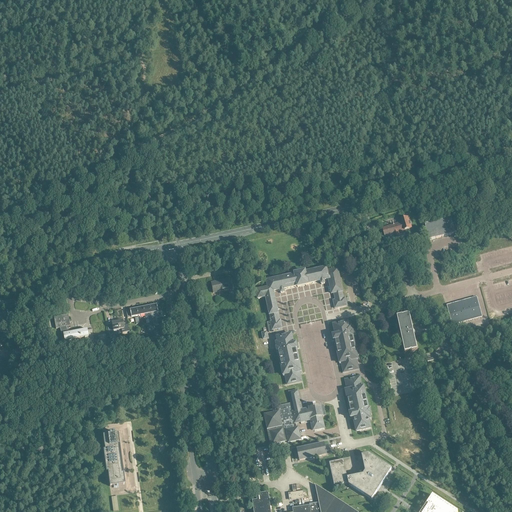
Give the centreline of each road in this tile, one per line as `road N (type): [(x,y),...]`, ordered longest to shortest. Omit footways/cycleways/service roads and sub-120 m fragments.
road 1 (secondary): [(178,244),(399,194),(511,154)]
road 2 (unclassified): [(0,301),(45,292),(112,304),(169,295)]
road 3 (secondary): [(0,279),(163,247)]
road 4 (track): [(143,58),(0,90)]
